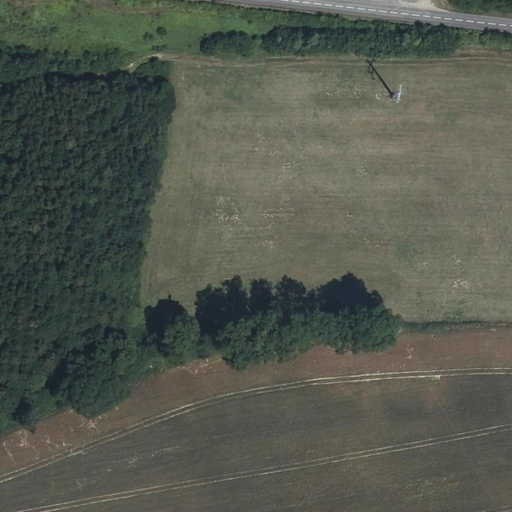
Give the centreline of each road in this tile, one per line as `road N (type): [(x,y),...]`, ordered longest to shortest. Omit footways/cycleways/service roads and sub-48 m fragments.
road 1 (track): [(0,81),(59,86),(107,78),(149,55),(181,53),(452,51),(511,59)]
road 2 (tertiary): [(511,26),(272,0)]
